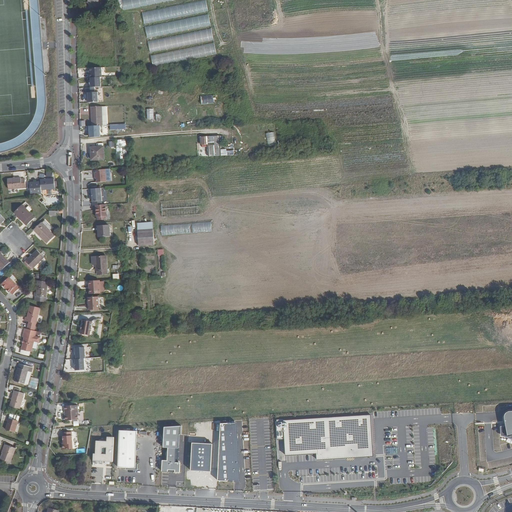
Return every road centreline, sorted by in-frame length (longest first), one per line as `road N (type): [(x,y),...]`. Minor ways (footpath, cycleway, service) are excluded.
road 1 (tertiary): [(39,446),(67,272),(65,167)]
road 2 (tertiary): [(322,507),(73,494)]
road 3 (tertiary): [(65,0),(69,134)]
